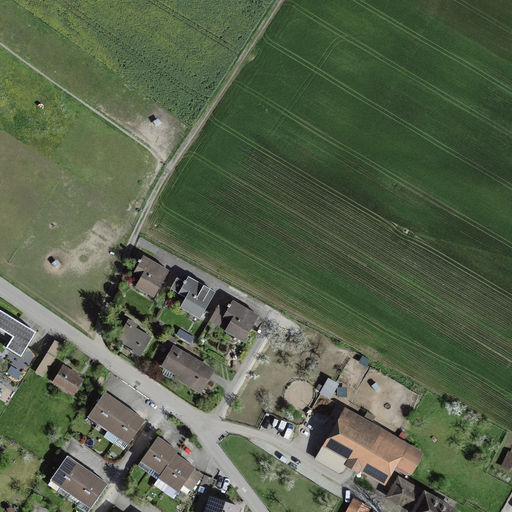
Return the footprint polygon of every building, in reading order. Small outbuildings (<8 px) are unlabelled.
[(99,216),(92,227),(108,238),(115,227),(99,216)] [(137,289),(154,299),(168,275),(143,260),(134,276),(142,280),(137,289)] [(183,310),(200,320),(215,296),(190,282),(181,297),(188,301),(183,310)] [(227,334),(244,344),(258,319),(233,305),(224,321),(232,325),(227,334)] [(39,336),(4,313),(0,319),(0,329),(17,341),(11,351),(24,359),(39,336)] [(141,357),(152,339),(128,325),(117,342),(141,357)] [(191,339),(194,333),(180,325),(177,331),(191,339)] [(62,346),(55,342),(36,372),(43,376),(62,346)] [(202,392),(213,374),(175,351),(164,370),(202,392)] [(86,384),(65,371),(58,384),(79,396),(86,384)] [(320,390),(331,395),(339,379),(328,373),(320,390)] [(337,390),(345,395),(350,386),(342,382),(337,390)] [(88,418),(97,424),(114,400),(105,394),(88,418)] [(97,424),(107,431),(124,407),(114,400),(97,424)] [(107,431),(116,438),(133,414),(124,407),(107,431)] [(145,421),(133,414),(116,438),(128,446),(145,421)] [(424,456),(345,414),(323,449),(386,485),(397,467),(412,475),(424,456)] [(141,461),(150,468),(167,444),(158,437),(141,461)] [(150,468),(160,475),(175,455),(177,452),(167,444),(150,468)] [(511,454),(509,453),(503,466),(511,470),(511,467),(511,454)] [(154,484),(164,491),(185,462),(175,455),(160,475),(154,484)] [(51,480),(61,487),(77,464),(67,457),(51,480)] [(203,475),(185,462),(164,491),(173,498),(183,485),(191,491),(203,475)] [(61,487),(71,494),(87,471),(77,464),(61,487)] [(71,494),(81,501),(97,478),(87,471),(71,494)] [(215,481),(203,477),(198,492),(210,496),(215,481)] [(456,511),(457,511),(398,477),(388,496),(414,511),(413,511),(456,511)] [(107,484),(97,478),(81,501),(91,507),(107,484)] [(207,511),(239,511),(240,511),(211,502),(207,511)]
